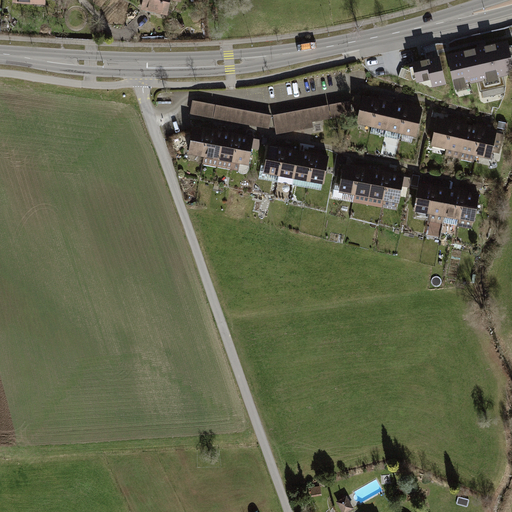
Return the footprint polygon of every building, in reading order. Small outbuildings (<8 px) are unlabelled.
[(167,13),(169,0),(173,0),(180,1),(180,0),(144,0),(143,8),(167,13)] [(511,73),(511,54),(509,41),(447,55),(455,87),(511,73)] [(440,56),(413,63),(417,83),(431,80),(433,88),(447,85),(440,56)] [(371,129),(377,101),(362,98),(356,126),(371,129)] [(386,133),(392,104),(377,101),(371,129),(386,133)] [(271,118),(192,103),(190,118),(268,132),(271,118)] [(274,120),(277,134),(352,119),(349,104),(274,120)] [(401,136),(407,107),(392,104),(386,133),(401,136)] [(417,139),(422,110),(407,107),(401,136),(417,139)] [(444,157),(451,122),(436,119),(428,154),(444,157)] [(459,160),(467,125),(451,122),(444,157),(459,160)] [(476,158),(482,129),(467,125),(459,160),(475,163),(476,158)] [(203,159),(208,132),(193,129),(188,157),(203,159)] [(504,133),(482,129),(476,158),(490,161),(492,154),(500,155),(504,133)] [(216,170),(223,134),(208,132),(203,159),(202,167),(216,170)] [(232,164),(237,137),(223,134),(216,170),(231,172),(232,164)] [(248,167),(252,140),(237,137),(232,164),(248,167)] [(278,179),(283,150),(268,148),(262,176),(278,179)] [(293,182),(298,153),(283,150),(278,179),(293,182)] [(308,185),(313,156),(298,153),(293,182),(308,185)] [(323,187),(328,158),(313,156),(308,185),(323,187)] [(353,196),(359,168),(343,165),(338,193),(353,196)] [(367,206),(373,171),(359,168),(353,196),(352,204),(367,206)] [(383,201),(388,174),(373,171),(367,206),(382,209),(383,201)] [(398,204),(403,176),(388,174),(383,201),(398,204)] [(429,221),(434,188),(419,186),(414,219),(429,221)] [(444,224),(449,191),(434,188),(429,221),(444,224)] [(459,226),(464,193),(449,191),(444,224),(459,226)] [(474,228),(480,195),(464,193),(459,226),(474,228)] [(348,499),(336,507),(339,511),(354,511),(356,511),(348,499)]
